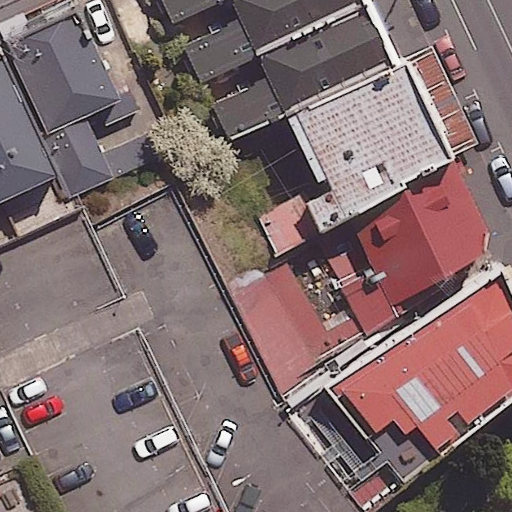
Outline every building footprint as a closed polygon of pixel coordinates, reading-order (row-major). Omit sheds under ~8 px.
[(392,0),(174,0),(240,139),(308,107),(419,55),(392,0)] [(90,11),(22,43),(61,126),(129,94),(90,11)] [(467,159),(419,55),(308,107),(356,211),(398,192),(467,159)] [(0,64),(0,196),(51,172),(0,64)] [(505,239),(467,159),(398,192),(435,272),(505,239)] [(511,393),(511,277),(504,258),(339,383),(409,475),(511,393)]
